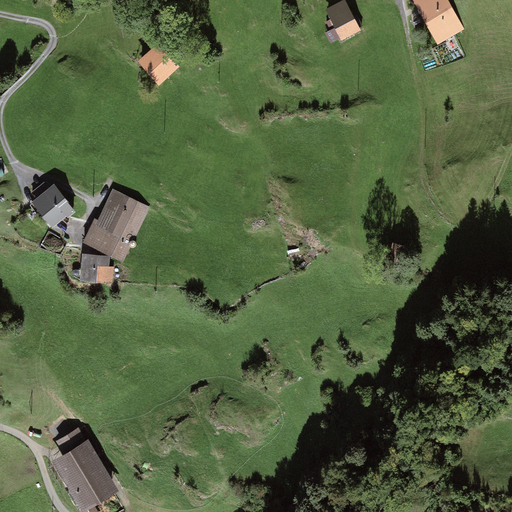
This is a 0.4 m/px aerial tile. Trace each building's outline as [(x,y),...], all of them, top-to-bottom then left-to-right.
[(414,0),(416,2),(418,1),(435,32),(433,34),(438,42),(461,29),(445,0),(414,0)] [(330,29),(337,25),(342,36),(360,26),(355,16),(352,18),(344,1),(328,9),(333,18),(326,21),(330,29)] [(176,66),(158,44),(142,58),(161,81),(176,66)] [(67,214),(73,210),(53,186),(49,189),(44,183),(32,193),(37,199),(35,201),(37,204),(53,224),(67,213),(67,214)] [(93,245),(94,242),(121,256),(146,208),(112,191),(98,221),(96,220),(90,233),(88,232),(84,240),(93,245)] [(394,245),(390,257),(403,260),(406,248),(394,245)] [(85,256),(83,276),(111,279),(112,270),(108,270),(109,258),(85,256)] [(77,431),(60,441),(68,454),(64,457),(72,471),(67,474),(85,504),(111,488),(77,431)]
